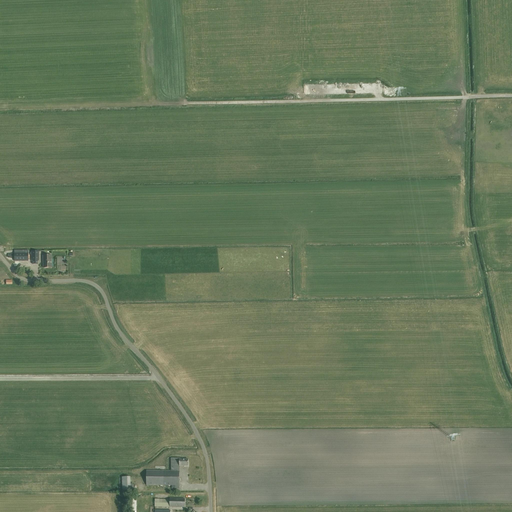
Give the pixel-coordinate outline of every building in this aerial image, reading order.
[(28,251),(14,251),(14,261),(28,261),(28,259),(30,259),(30,256),(28,256),(28,251)] [(52,268),(51,256),(43,256),(44,268),(52,268)] [(182,458),(171,458),(171,471),(146,471),(146,485),(173,486),(173,489),(179,489),(179,466),(188,466),(188,459),(182,459),(182,458)] [(130,484),(130,477),(122,477),(122,492),(134,491),(134,484),(130,484)] [(155,499),(155,507),(169,508),(170,500),(155,499)]
